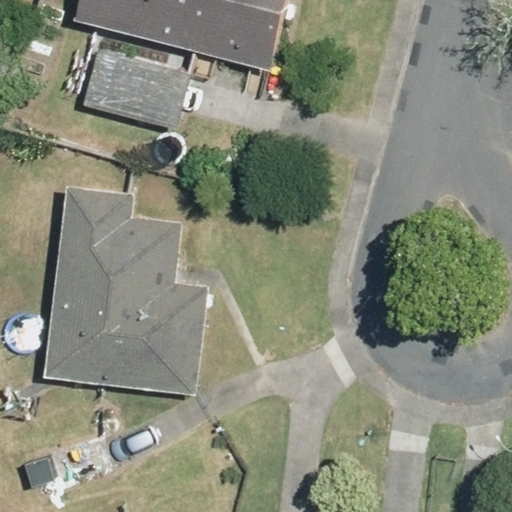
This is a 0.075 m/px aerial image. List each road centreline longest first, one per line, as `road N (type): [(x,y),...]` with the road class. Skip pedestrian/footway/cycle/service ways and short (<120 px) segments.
road 1 (residential): [(511,354),(482,373),(403,356),(382,317),(398,179)]
road 2 (residential): [(469,68),(484,160),(511,202)]
road 3 (residential): [(398,179),(469,68)]
